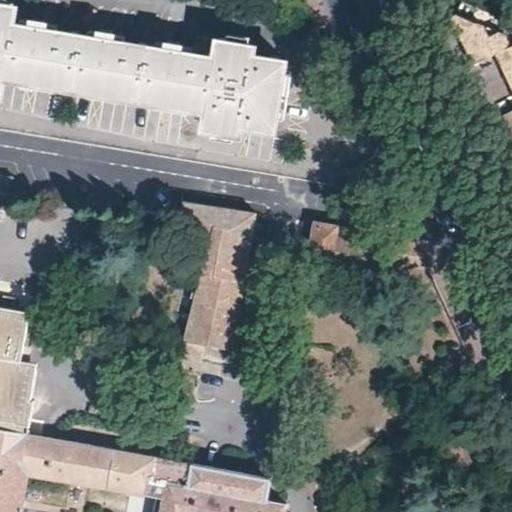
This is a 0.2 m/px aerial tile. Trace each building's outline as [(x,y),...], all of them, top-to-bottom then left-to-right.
[(274,124),(284,56),(252,51),(253,40),(218,33),(215,51),(177,44),(179,36),(169,34),(168,43),(110,33),(111,26),(102,24),(101,31),(43,22),(44,14),(35,13),(33,20),(13,16),(15,0),(0,0),(0,89),(1,89),(4,72),(143,95),(205,106),(203,123),(238,129),(240,119),(274,124)] [(511,38),(455,12),(451,18),(474,61),(496,53),(511,85),(511,38)] [(212,47),(214,33),(195,30),(193,43),(212,47)] [(511,108),(497,116),(505,132),(511,128),(511,108)] [(12,172),(0,170),(0,183),(10,185),(12,172)] [(179,213),(187,215),(189,198),(182,197),(179,213)] [(233,345),(254,209),(189,198),(187,215),(202,218),(196,242),(206,244),(205,252),(182,355),(199,358),(203,340),(233,345)] [(329,221),(314,219),(306,269),(373,280),(377,257),(417,263),(418,253),(421,237),(413,236),(329,221)] [(0,302),(0,423),(13,426),(16,402),(20,402),(30,396),(34,367),(26,358),(19,357),(13,356),(15,342),(21,343),(24,326),(15,323),(18,306),(0,302)] [(27,307),(18,306),(15,323),(24,326),(27,307)] [(179,379),(181,366),(165,364),(164,370),(169,378),(179,379)] [(0,511),(281,511),(284,497),(265,494),(269,472),(13,426),(0,423),(0,511)]
